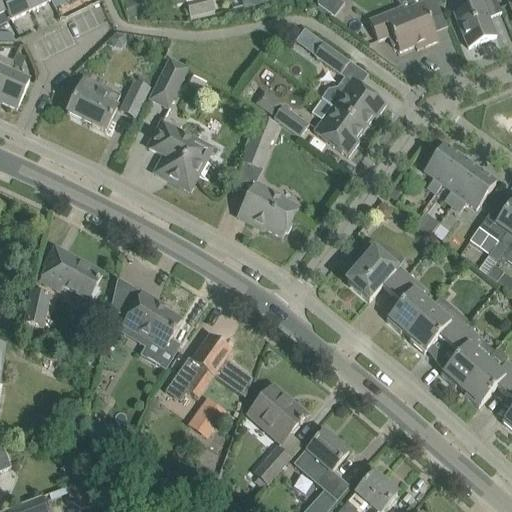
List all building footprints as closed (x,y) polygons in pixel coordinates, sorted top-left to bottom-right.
[(11,23),(57,0),(0,0),(0,104),(17,112),(29,84),(0,71),(0,16),(6,14),(11,23)] [(167,0),(170,10),(185,6),(183,0),(167,0)] [(183,0),(185,6),(187,5),(190,19),(214,14),(210,0),(183,0)] [(266,0),(241,0),(231,2),(233,9),(267,1),(266,0)] [(316,0),(318,7),(334,20),(344,6),(336,0),(335,0),(316,0)] [(468,51),(496,39),(489,21),(501,15),(494,0),(466,0),(470,8),(454,15),(468,51)] [(438,44),(423,6),(403,14),(401,10),(369,23),(377,44),(392,38),(399,55),(424,45),(425,49),(438,44)] [(43,16),(35,20),(40,30),(48,26),(43,16)] [(340,78),(349,65),(324,46),(314,59),(340,78)] [(168,111),(179,89),(188,71),(170,62),(161,80),(150,102),(168,111)] [(120,98),(85,80),(79,92),(76,98),(67,115),(105,134),(117,111),(114,109),(120,98)] [(350,85),(343,80),(337,89),(328,92),(321,101),(365,132),(373,121),(376,122),(386,108),(351,82),(350,85)] [(135,120),(149,92),(135,84),(121,113),(135,120)] [(263,94),(258,109),(274,115),(279,100),(263,94)] [(348,160),(359,145),(357,144),(365,132),(321,101),(311,115),(322,123),(313,135),(348,160)] [(300,141),(309,128),(283,109),(274,122),(300,141)] [(145,141),(155,120),(147,116),(137,137),(145,141)] [(207,181),(214,169),(205,164),(212,151),(179,134),(181,129),(164,120),(148,150),(164,159),(155,176),(189,194),(198,177),(207,181)] [(260,172),(277,127),(260,121),(243,166),(260,172)] [(435,197),(442,188),(461,161),(443,148),(424,174),(434,182),(427,191),(435,197)] [(452,209),(478,173),(461,161),(442,188),(451,194),(444,203),(452,209)] [(476,213),(484,202),(495,186),(478,173),(452,209),(460,214),(466,205),(476,213)] [(282,241),(298,211),(271,196),(272,194),(256,186),(238,220),(264,234),(265,231),(282,241)] [(479,231),(469,244),(488,257),(487,259),(477,273),(486,279),(493,269),(496,265),(500,260),(508,250),(511,244),(511,204),(511,205),(503,217),(494,210),(479,231)] [(434,222),(426,233),(431,237),(439,225),(434,222)] [(436,231),(431,237),(440,243),(447,234),(438,228),(436,231)] [(511,244),(508,250),(500,260),(511,268),(511,244)] [(395,274),(380,261),(365,248),(351,269),(358,274),(347,285),(369,304),(382,290),(391,297),(408,278),(398,270),(395,274)] [(96,289),(102,277),(55,251),(45,270),(47,272),(41,283),(60,293),(60,292),(55,290),(58,285),(89,302),(92,303),(99,291),(96,289)] [(493,269),(486,279),(497,287),(504,277),(493,269)] [(407,338),(431,309),(420,299),(425,293),(408,278),(391,297),(401,306),(386,323),(400,336),(402,334),(407,338)] [(26,311),(23,327),(25,327),(44,331),(51,297),(30,293),(26,311)] [(164,352),(171,341),(181,324),(154,307),(156,304),(142,295),(123,327),(164,352)] [(465,329),(437,304),(431,309),(407,338),(411,342),(409,344),(424,356),(439,339),(449,348),(465,329)] [(15,324),(13,334),(21,335),(23,326),(15,324)] [(461,392),(486,364),(494,354),(465,329),(449,348),(459,357),(440,378),(455,390),(457,388),(461,392)] [(188,363),(167,394),(180,403),(187,393),(198,401),(213,380),(245,402),(252,381),(225,363),(231,353),(210,338),(198,355),(191,365),(188,363)] [(498,374),(486,364),(495,354),(494,354),(486,364),(461,392),(466,396),(464,398),(478,411),(497,390),(507,398),(511,392),(511,369),(506,364),(498,374)] [(291,408),(271,391),(247,419),(280,448),(298,427),(299,429),(302,425),(301,424),(306,418),(292,406),(291,408)] [(511,392),(507,398),(511,403),(511,412),(502,424),(511,433),(511,392)] [(210,436),(225,416),(208,403),(194,423),(189,429),(206,441),(210,435),(210,436)] [(113,461),(124,432),(97,422),(86,450),(113,461)] [(308,478),(325,493),(338,504),(349,491),(331,475),(349,455),(324,434),(306,455),(296,467),(308,478)] [(0,475),(11,471),(2,447),(0,447),(0,475)] [(263,492),(289,461),(277,451),(255,476),(259,480),(255,484),(263,492)] [(364,511),(367,509),(370,511),(383,511),(397,497),(373,476),(343,510),(344,511),(342,511),(364,511)] [(330,511),(338,504),(325,493),(308,511),(330,511)] [(45,511),(41,500),(9,511),(45,511)]
